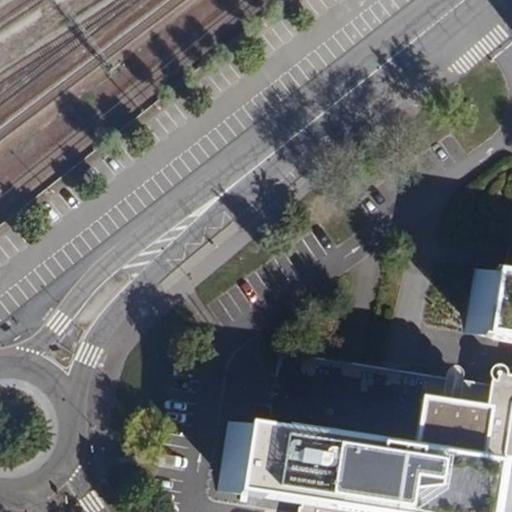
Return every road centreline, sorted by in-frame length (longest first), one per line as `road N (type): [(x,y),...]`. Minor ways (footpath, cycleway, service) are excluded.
road 1 (residential): [(252,166),(116,254),(9,363)]
road 2 (residential): [(63,404),(141,277),(223,207),(252,166)]
road 3 (residential): [(462,0),(252,166)]
